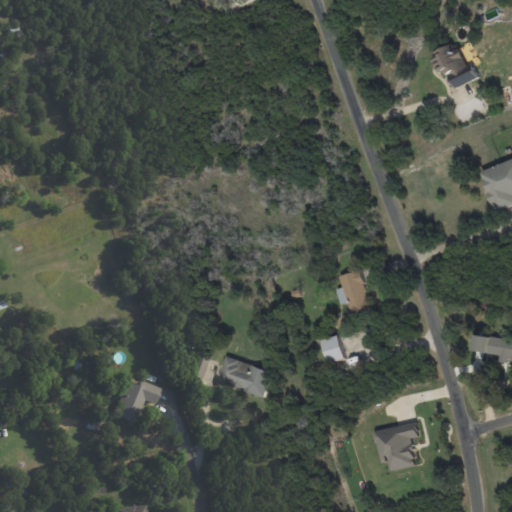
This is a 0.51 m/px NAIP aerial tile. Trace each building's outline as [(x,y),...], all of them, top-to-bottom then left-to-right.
[(455,88),(479,77),(473,64),(468,66),(460,48),(455,50),(452,44),(432,53),(441,74),(447,71),(455,88)] [(511,159),(481,171),(495,211),(511,205),(511,159)] [(340,276),(343,288),(337,289),(340,304),(348,302),(352,317),(372,313),(361,270),(340,276)] [(321,340),(328,363),(345,358),(339,335),(321,340)] [(511,339),(496,338),(495,355),(511,356),(511,361),(511,360),(511,339)] [(199,379),(207,357),(193,352),(185,373),(199,379)] [(272,371),(226,356),(218,381),(264,396),(272,371)] [(134,423),(141,401),(152,405),(159,387),(138,380),(137,385),(124,380),(112,416),(134,423)] [(382,463),(389,461),(391,470),(417,465),(412,438),(421,437),(418,422),(375,431),(382,463)]
